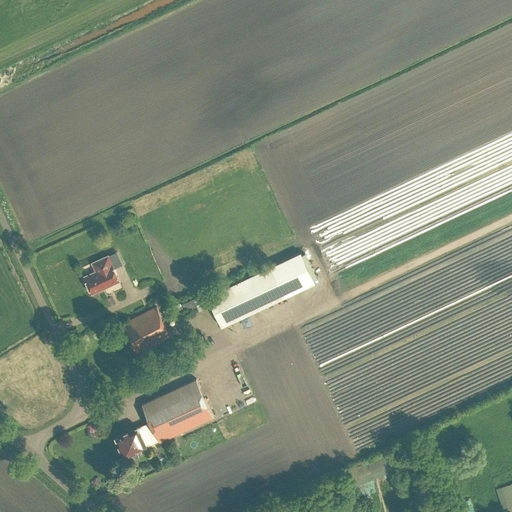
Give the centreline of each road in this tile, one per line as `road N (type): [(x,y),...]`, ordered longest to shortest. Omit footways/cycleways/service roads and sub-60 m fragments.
road 1 (unclassified): [(24,447),(71,419),(80,391),(0,216)]
road 2 (track): [(335,303),(511,218)]
